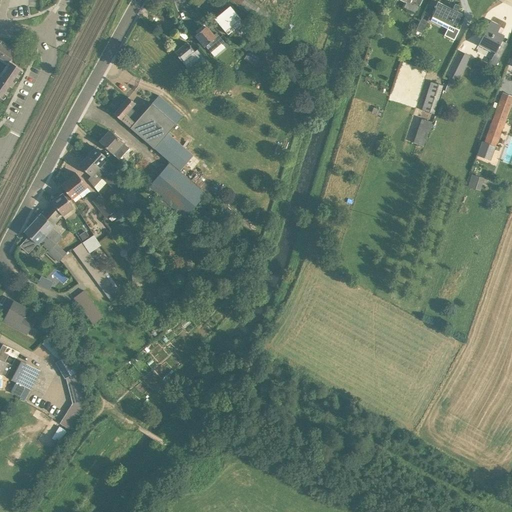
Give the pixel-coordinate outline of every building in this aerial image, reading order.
[(415,14),(419,7),(422,0),(398,0),(405,3),(403,7),(415,14)] [(455,30),(462,15),(457,12),(459,7),(455,4),(452,10),(437,2),(435,7),(434,6),(433,8),(436,9),(431,18),(432,18),(430,21),(447,30),(449,27),(455,30)] [(243,22),(240,19),(230,7),(214,20),(227,35),(243,22)] [(272,27),(276,21),(270,17),(266,23),(272,27)] [(421,34),(427,22),(421,19),(415,31),(421,34)] [(478,45),(495,53),(492,58),(498,61),(507,44),(501,41),(503,37),(496,34),(500,27),(490,22),(478,45)] [(216,33),(212,36),(205,27),(195,35),(204,47),(210,53),(221,44),(222,45),(224,43),(216,33)] [(237,37),(247,50),(249,48),(239,35),(237,37)] [(0,58),(8,64),(16,52),(0,40),(0,58)] [(208,61),(198,49),(194,52),(187,43),(174,53),(190,72),(201,62),(205,67),(210,63),(208,61)] [(458,81),(470,56),(458,50),(446,76),(458,81)] [(260,57),(255,65),(260,68),(265,60),(260,57)] [(23,71),(11,63),(0,78),(0,98),(3,100),(23,71)] [(434,114),(443,87),(433,83),(424,111),(434,114)] [(511,100),(511,96),(502,93),(499,99),(491,123),(481,158),(478,156),(476,163),(479,164),(477,171),(486,174),(501,127),(502,127),(511,100)] [(154,149),(175,124),(151,103),(140,117),(130,109),(135,104),(127,97),(113,114),(154,149)] [(382,111),(373,108),(371,112),(380,116),(382,111)] [(112,155),(118,160),(128,149),(122,144),(123,143),(118,138),(117,139),(109,132),(99,143),(112,155)] [(101,170),(116,184),(122,189),(128,184),(113,170),(115,167),(95,148),(86,156),(99,168),(101,170)] [(91,177),(99,168),(86,156),(78,166),(91,177)] [(185,219),(206,195),(206,194),(170,163),(167,166),(148,187),(185,219)] [(101,170),(97,175),(112,188),(116,184),(101,170)] [(65,192),(71,200),(87,187),(76,174),(60,186),(65,192)] [(480,177),(473,175),(471,175),(468,187),(476,190),(480,177)] [(68,202),(71,200),(65,192),(51,202),(52,202),(62,216),(62,217),(73,209),(72,209),(73,208),(68,202)] [(113,211),(100,195),(92,202),(105,218),(113,211)] [(41,214),(32,223),(55,244),(62,237),(55,231),(53,233),(51,230),(54,226),(53,226),(62,216),(52,202),(41,214)] [(29,254),(40,242),(42,244),(42,245),(48,251),(47,253),(57,263),(66,254),(55,244),(32,223),(23,232),(28,237),(20,246),(29,254)] [(82,241),(89,236),(86,231),(79,235),(82,241)] [(134,241),(137,245),(139,244),(131,234),(127,238),(132,243),(134,241)] [(101,245),(93,235),(82,242),(86,247),(89,252),(90,253),(101,245)] [(79,259),(89,252),(86,247),(82,242),(73,249),(76,254),(79,259)] [(102,261),(95,251),(91,254),(93,256),(96,261),(98,264),(102,261)] [(83,263),(93,256),(91,254),(90,253),(89,252),(79,259),(83,263)] [(96,261),(93,256),(83,263),(86,268),(96,261)] [(99,266),(98,264),(96,261),(86,268),(90,273),(99,266)] [(93,277),(103,270),(102,270),(99,266),(90,273),(93,277)] [(114,282),(104,269),(102,270),(103,270),(106,275),(110,280),(112,283),(114,282)] [(96,282),(106,275),(103,270),(93,277),(96,282)] [(132,282),(146,282),(145,270),(132,270),(132,282)] [(100,287),(110,280),(106,275),(96,282),(100,287)] [(103,292),(113,284),(112,283),(110,280),(100,287),(103,292)] [(107,296),(117,289),(113,284),(103,292),(107,296)] [(112,303),(121,296),(117,289),(107,296),(112,303)] [(74,298),(78,304),(88,297),(84,291),(74,298)] [(81,309),(91,302),(88,297),(78,304),(81,309)] [(13,302),(3,322),(27,335),(33,322),(24,317),(27,310),(13,302)] [(85,314),(95,307),(91,302),(81,309),(85,314)] [(89,319),(99,312),(95,307),(85,314),(89,319)] [(93,325),(103,317),(99,312),(89,319),(93,325)] [(64,379),(66,379),(76,372),(66,356),(64,350),(49,335),(42,343),(60,360),(55,363),(64,379)] [(7,354),(13,357),(16,352),(0,343),(0,359),(4,361),(7,354)] [(78,345),(73,349),(73,350),(76,355),(83,363),(89,358),(78,345)] [(0,374),(3,376),(15,383),(10,391),(11,394),(24,401),(30,390),(40,371),(15,358),(12,365),(4,361),(0,359),(0,374)] [(76,372),(66,379),(72,406),(73,405),(82,411),(84,402),(77,372),(76,372)] [(71,426),(82,411),(73,405),(72,406),(63,421),(71,426)] [(59,443),(66,431),(61,428),(53,439),(55,440),(53,444),(59,448),(62,445),(59,443)]
